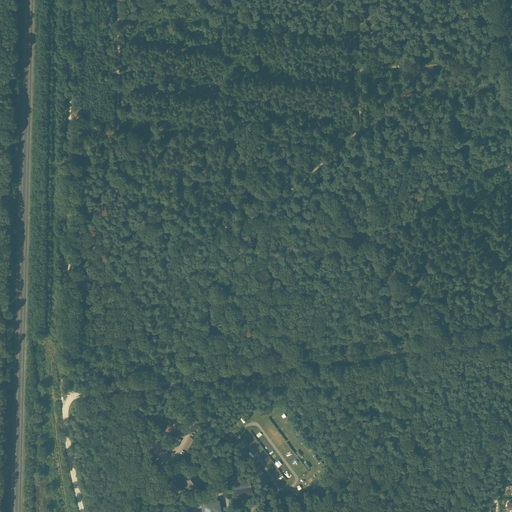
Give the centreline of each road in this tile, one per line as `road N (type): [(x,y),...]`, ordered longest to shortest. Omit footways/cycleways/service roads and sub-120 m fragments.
road 1 (track): [(68,392),(70,0)]
road 2 (track): [(159,381),(511,335)]
road 3 (track): [(214,235),(305,180),(355,131),(353,68)]
road 4 (track): [(168,204),(120,167),(116,154),(118,0)]
road 5 (track): [(86,511),(68,392)]
